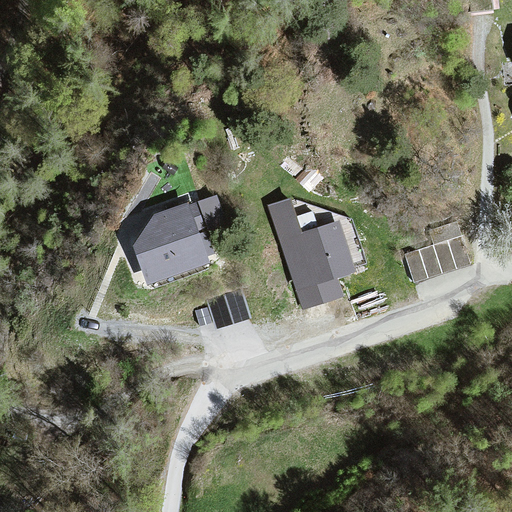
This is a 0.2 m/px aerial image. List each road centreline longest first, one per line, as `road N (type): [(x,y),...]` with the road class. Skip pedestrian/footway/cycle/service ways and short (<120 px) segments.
road 1 (track): [(229,385),(434,314),(490,269),(511,266)]
road 2 (track): [(490,269),(466,16)]
road 3 (track): [(229,385),(189,373),(0,375)]
road 4 (track): [(229,385),(223,352),(71,324)]
road 5 (track): [(169,511),(194,428),(229,385)]
